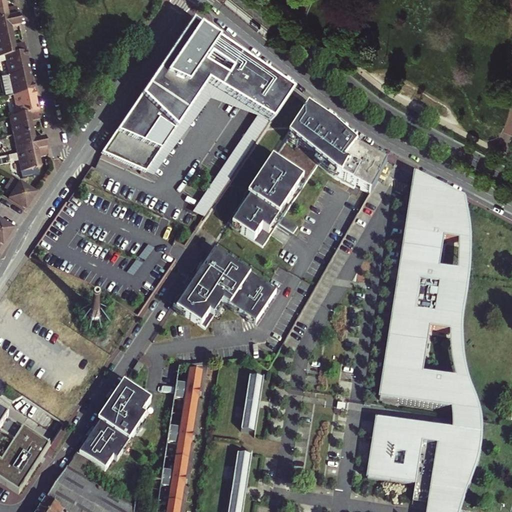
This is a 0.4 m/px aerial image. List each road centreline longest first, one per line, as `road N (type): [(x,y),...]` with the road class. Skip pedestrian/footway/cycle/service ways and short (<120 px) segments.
road 1 (secondary): [(204,0),(374,133),(511,205)]
road 2 (residential): [(207,239),(17,511)]
road 3 (residential): [(181,0),(63,176)]
road 4 (residential): [(25,0),(63,176)]
